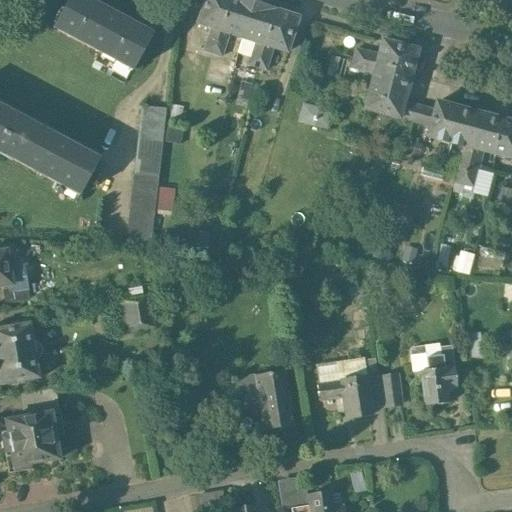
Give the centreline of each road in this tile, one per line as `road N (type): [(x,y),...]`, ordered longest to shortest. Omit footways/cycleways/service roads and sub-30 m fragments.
road 1 (residential): [(18,511),(438,433),(450,446),(455,496)]
road 2 (residential): [(511,45),(343,0)]
